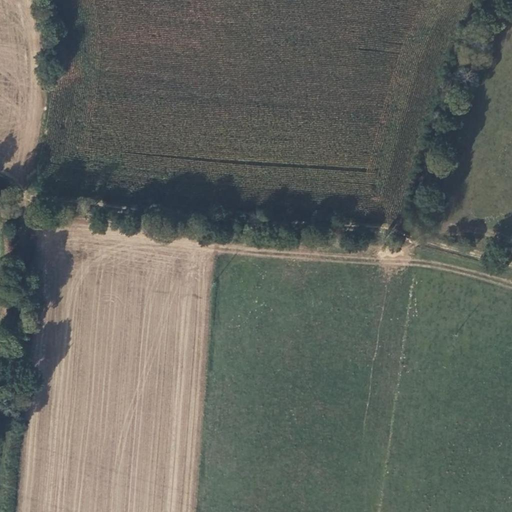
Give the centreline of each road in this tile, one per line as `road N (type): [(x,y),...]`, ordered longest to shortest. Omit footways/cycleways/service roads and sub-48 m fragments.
road 1 (track): [(401,232),(21,194)]
road 2 (track): [(1,511),(21,194)]
